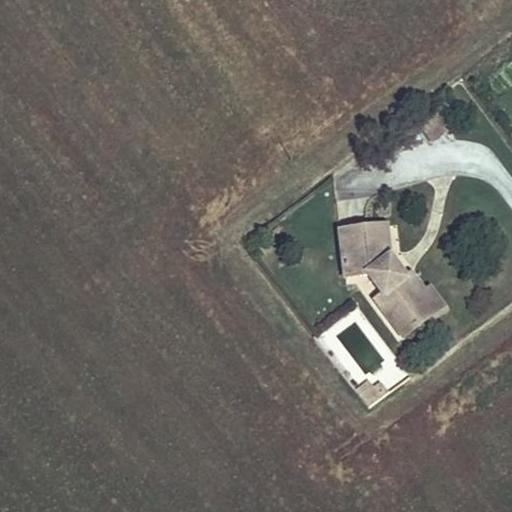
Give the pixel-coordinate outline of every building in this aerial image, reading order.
[(334,227),(339,273),(362,270),(367,276),(384,262),(378,255),(383,252),(379,221),(334,227)] [(378,255),(384,262),(388,259),(383,252),(378,255)] [(384,262),(395,276),(399,272),(388,259),(384,262)] [(373,296),(401,331),(425,312),(412,296),(421,288),(404,268),(399,272),(395,276),(384,262),(367,276),(379,292),(373,296)] [(421,288),(412,296),(425,312),(439,301),(426,284),(421,288)] [(374,389),(368,382),(357,391),(370,406),(384,395),(377,387),(374,389)] [(389,390),(382,382),(377,387),(384,395),(389,390)]
